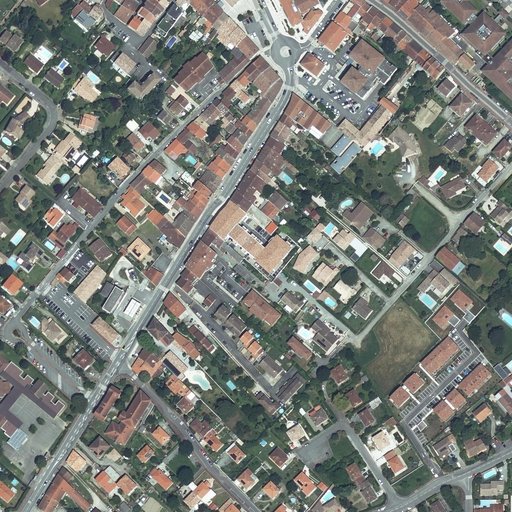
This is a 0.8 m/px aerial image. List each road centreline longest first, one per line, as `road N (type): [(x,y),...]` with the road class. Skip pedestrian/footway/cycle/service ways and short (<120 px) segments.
road 1 (residential): [(96,399),(14,323),(161,148),(259,56),(274,52)]
road 2 (secondary): [(290,79),(166,282)]
road 3 (residential): [(511,165),(363,334),(352,334)]
road 4 (residential): [(117,364),(257,511)]
road 5 (tertiary): [(369,0),(511,122)]
road 6 (residential): [(166,282),(273,391),(292,370)]
road 7 (residential): [(0,190),(55,115),(0,62)]
road 8 (unknown): [(292,175),(410,279)]
road 9 (residential): [(399,506),(344,425),(318,440),(312,457)]
road 10 (secondary): [(96,399),(25,511)]
